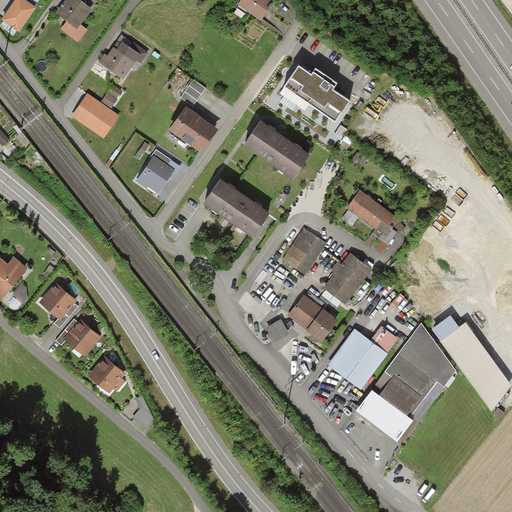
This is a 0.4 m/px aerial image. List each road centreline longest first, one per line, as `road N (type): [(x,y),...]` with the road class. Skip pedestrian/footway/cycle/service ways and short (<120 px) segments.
road 1 (primary): [(0,179),(95,274),(261,511)]
road 2 (residential): [(413,511),(377,485),(263,360),(226,311),(213,277),(150,229)]
road 3 (residential): [(0,322),(148,443),(207,511)]
road 4 (residential): [(300,24),(150,229)]
road 5 (residential): [(150,229),(0,44)]
road 6 (motorway): [(436,0),(511,108)]
